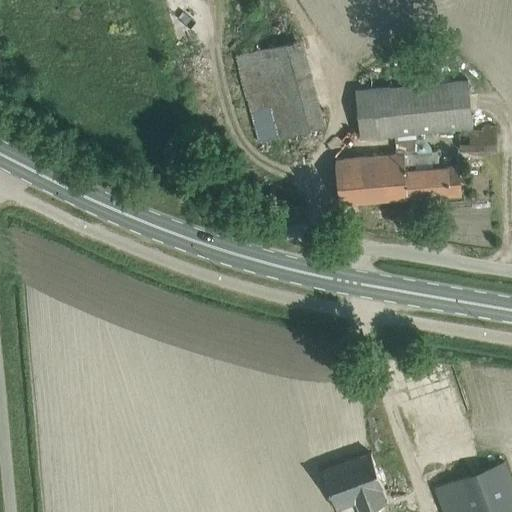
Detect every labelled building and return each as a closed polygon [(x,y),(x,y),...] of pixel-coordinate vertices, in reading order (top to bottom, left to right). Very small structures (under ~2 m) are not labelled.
[(302,36),(235,54),(258,139),(325,121),(302,36)] [(391,86),(395,135),(473,128),(469,79),(391,86)] [(360,201),(460,193),(458,164),(439,165),(438,150),(335,159),(337,182),(339,202),(360,201)] [(381,488),(369,455),(321,472),(333,505),(353,498),(358,511),(388,511),(385,503),(383,504),(378,489),(381,488)] [(511,511),(511,482),(504,462),(435,487),(444,511),(511,511)]
